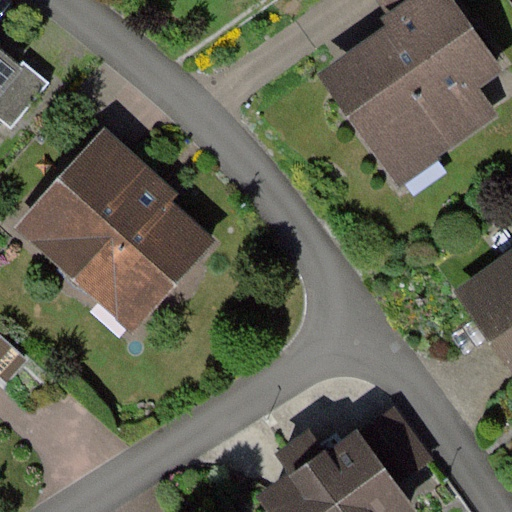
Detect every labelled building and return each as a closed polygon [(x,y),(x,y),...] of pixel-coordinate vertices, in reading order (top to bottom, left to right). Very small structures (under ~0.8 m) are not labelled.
[(351,109),(384,158),(418,136),(429,152),(487,112),(469,85),(493,69),(446,0),(390,0),(400,14),(392,19),(398,28),(390,33),(341,66),(364,100),(351,109)] [(0,107),(26,74),(0,54),(0,107)] [(154,181),(104,135),(22,223),(134,325),(209,244),(154,194),(147,188),(154,181)] [(492,317),(511,344),(511,263),(474,291),(492,317)] [(296,477),(270,497),(281,511),(403,511),(407,509),(392,488),(428,462),(393,414),(329,461),(320,449),(311,435),(281,457),(296,477)]
